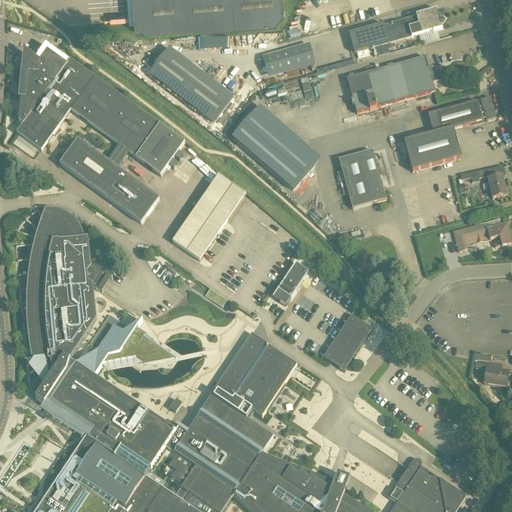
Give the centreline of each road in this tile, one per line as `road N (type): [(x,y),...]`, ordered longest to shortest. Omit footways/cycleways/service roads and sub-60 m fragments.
road 1 (unclassified): [(0,427),(7,397),(0,301)]
road 2 (unclassified): [(405,322),(442,281),(511,270)]
